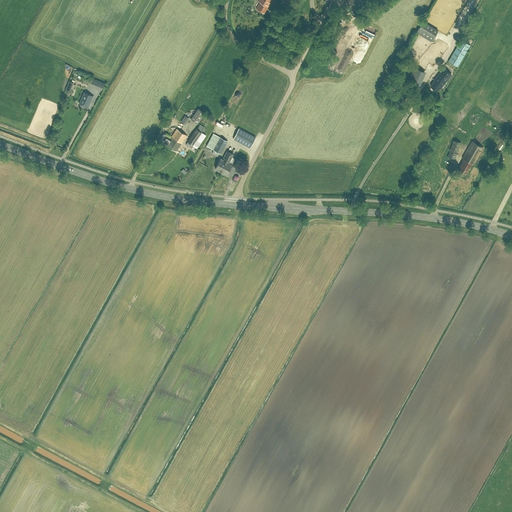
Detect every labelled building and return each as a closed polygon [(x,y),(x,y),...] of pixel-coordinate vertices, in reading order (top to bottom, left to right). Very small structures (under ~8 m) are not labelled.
[(268,6),(272,0),(257,0),(260,2),(256,9),(264,13),(268,6)] [(373,5),(381,0),(346,0),(353,12),(370,1),(373,5)] [(431,41),(438,30),(423,21),(416,32),(431,41)] [(461,39),(448,60),(457,65),(470,44),(461,39)] [(445,45),(441,40),(432,47),(436,51),(445,45)] [(451,74),(443,68),(434,80),(435,81),(431,86),(436,91),(439,87),(440,88),(451,74)] [(102,89),(105,83),(94,79),(91,85),(102,89)] [(70,92),(74,83),(69,81),(65,90),(70,92)] [(88,107),(93,96),(84,92),(79,103),(88,107)] [(198,124),(202,117),(205,113),(198,108),(191,119),(198,124)] [(201,132),(204,127),(200,124),(197,129),(196,128),(187,141),(197,148),(206,135),(201,132)] [(250,148),(256,137),(239,128),(233,139),(250,148)] [(180,145),(186,135),(177,129),(171,138),(172,139),(170,142),(169,141),(167,144),(168,145),(168,146),(176,151),(180,145)] [(214,150),(212,153),(218,156),(219,153),(221,153),(227,141),(220,137),(214,148),(213,149),(214,150)] [(461,142),(460,142),(453,139),(447,156),(455,159),(459,148),(461,142)] [(473,164),(483,147),(472,141),(462,158),(463,159),(458,169),(466,173),(472,163),(473,164)] [(227,161),(229,163),(233,154),(227,151),(222,159),(220,158),(215,168),(221,171),(227,161)] [(227,161),(221,171),(226,174),(232,165),(236,167),(239,161),(235,159),(232,164),(229,163),(227,161)]
